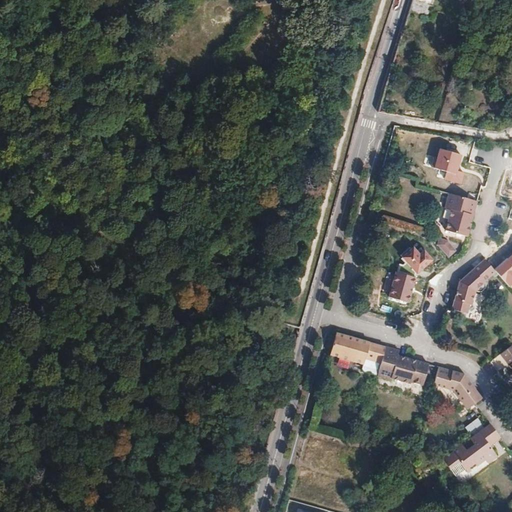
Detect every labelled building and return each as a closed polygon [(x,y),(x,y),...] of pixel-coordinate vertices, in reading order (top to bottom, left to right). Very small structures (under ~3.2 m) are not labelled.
[(432,0),(417,0),(424,2),(420,12),(427,14),(432,0)] [(462,154),(440,149),(435,168),(447,171),(445,179),(462,184),(465,173),(457,171),(462,154)] [(475,202),(447,195),(443,210),(450,212),(444,233),(465,239),(469,224),(468,223),(470,215),(472,216),(475,202)] [(445,242),(437,240),(435,246),(447,259),(455,252),(445,242)] [(420,253),(414,246),(402,257),(418,274),(435,260),(425,250),(420,253)] [(511,255),(495,270),(510,288),(511,286),(511,255)] [(458,284),(451,311),(465,315),(468,306),(470,307),(474,293),(483,284),(482,284),(494,273),(483,261),(458,284)] [(417,279),(395,272),(388,296),(411,302),(417,279)] [(328,355),(362,364),(363,359),(380,364),(384,349),(334,335),(328,355)] [(511,346),(500,355),(511,371),(511,346)] [(378,370),(391,374),(390,380),(409,385),(409,383),(421,387),(427,366),(396,357),(397,352),(384,349),(380,364),(378,370)] [(462,375),(437,369),(432,385),(436,386),(452,391),(466,410),(473,404),(480,399),(462,375)] [(376,378),(389,381),(390,380),(391,374),(378,370),(376,378)] [(498,438),(488,424),(468,440),(474,448),(466,453),(460,446),(450,453),(457,462),(466,473),(483,460),(486,464),(496,457),(487,446),(498,438)] [(457,462),(450,453),(441,460),(448,469),(457,462)]
